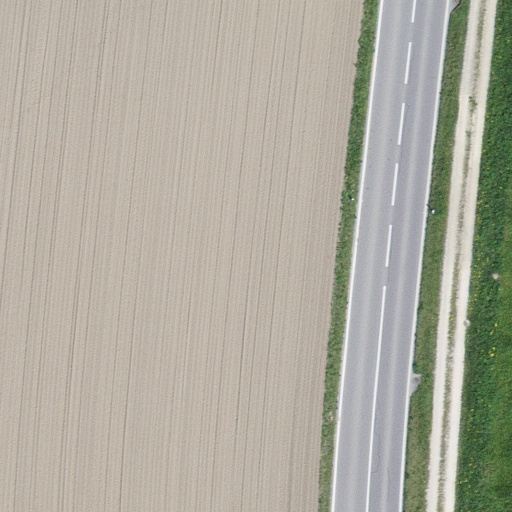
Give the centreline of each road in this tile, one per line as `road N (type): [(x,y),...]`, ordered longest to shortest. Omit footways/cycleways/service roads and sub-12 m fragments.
road 1 (track): [(488,0),(437,511)]
road 2 (secondary): [(366,511),(415,0)]
